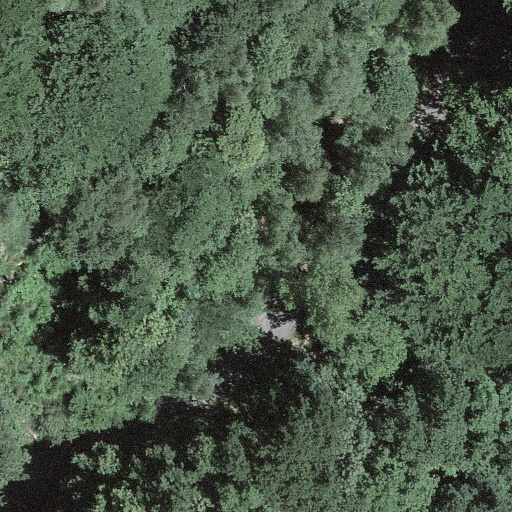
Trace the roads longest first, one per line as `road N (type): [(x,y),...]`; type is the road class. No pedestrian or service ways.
road 1 (unclassified): [(484,0),(456,72),(406,157),(317,281),(255,349),(191,397),(0,485)]
road 2 (track): [(377,0),(336,119),(225,372)]
